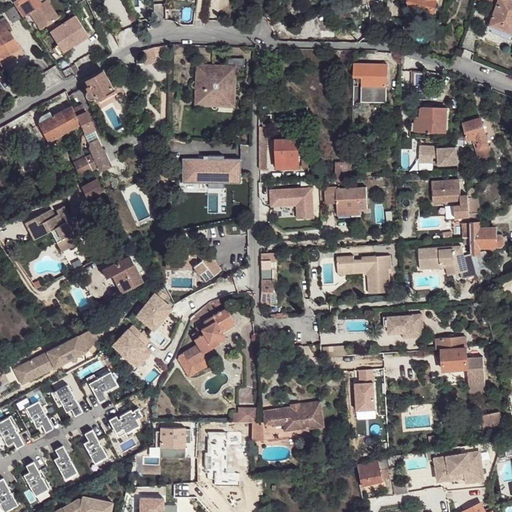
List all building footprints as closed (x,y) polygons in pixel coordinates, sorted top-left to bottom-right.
[(13,0),(14,1),(15,1),(24,15),(27,12),(30,11),(32,14),(41,27),(58,16),(47,0),(43,0),(41,2),(39,0),(13,0)] [(413,0),(412,5),(414,8),(436,13),(439,3),(437,2),(437,0),(413,0)] [(511,0),(498,0),(490,26),(511,34),(511,0)] [(14,7),(5,12),(12,22),(21,17),(14,7)] [(74,14),(49,31),(58,43),(60,46),(71,38),(74,43),(75,44),(88,35),(74,14)] [(0,52),(2,56),(3,58),(4,58),(20,49),(10,31),(13,30),(7,20),(0,23),(0,52)] [(71,38),(60,46),(63,50),(74,43),(71,38)] [(162,54),(161,47),(157,47),(148,49),(149,57),(162,56),(162,54)] [(65,55),(54,60),(61,72),(63,70),(70,67),(71,67),(65,55)] [(225,96),(232,97),(234,73),(244,74),(245,57),(228,56),(227,63),(227,68),(198,65),(195,98),(199,98),(199,99),(225,101),(225,96)] [(388,64),(356,64),(356,78),(363,78),(362,104),(388,103),(388,64)] [(102,68),(80,81),(84,86),(86,89),(86,91),(86,94),(89,96),(92,96),(94,99),(97,97),(98,98),(114,89),(102,68)] [(64,91),(62,92),(68,107),(70,105),(73,104),(69,95),(66,89),(64,91)] [(237,97),(232,97),(225,96),(225,101),(199,99),(199,98),(195,98),(195,102),(236,105),(237,97)] [(83,103),(74,107),(81,122),(85,131),(83,136),(82,140),(86,141),(86,145),(90,145),(93,151),(87,154),(93,167),(99,164),(101,169),(111,164),(103,147),(102,147),(98,137),(99,136),(87,109),(86,110),(83,103)] [(74,107),(73,104),(70,105),(68,107),(54,115),(51,110),(40,116),(40,118),(40,121),(50,139),(54,137),(62,132),(81,122),(74,107)] [(449,108),(425,108),(424,108),(423,108),(423,109),(422,118),(417,118),(417,132),(448,134),(449,108)] [(483,119),(466,124),(466,141),(473,140),(474,146),(478,145),(479,153),(492,150),(483,119)] [(48,143),(50,139),(40,121),(32,126),(45,148),(45,147),(48,143)] [(261,128),(260,183),(263,182),(263,170),(267,171),(268,128),(262,128),(261,128)] [(63,135),(62,132),(54,137),(56,141),(62,137),(61,136),(63,135)] [(56,141),(54,137),(50,139),(48,143),(45,147),(56,141)] [(277,161),(298,160),(298,140),(276,141),(277,161)] [(252,161),(252,146),(232,146),(232,154),(232,181),(249,181),(248,161),(252,161)] [(438,148),(420,147),(420,164),(438,164),(438,167),(456,167),(456,151),(438,151),(438,148)] [(362,154),(354,153),(354,165),(354,175),(361,175),(362,154)] [(93,167),(87,154),(76,160),(82,173),(89,169),(93,167)] [(299,168),(298,160),(277,161),(278,169),(299,168)] [(469,180),(468,162),(460,163),(461,180),(469,180)] [(354,175),(354,165),(338,164),(338,181),(353,181),(354,175)] [(99,182),(98,178),(94,180),(83,185),(84,188),(89,197),(103,190),(99,182)] [(313,187),(279,189),(279,205),(298,204),(298,218),(315,217),(313,187)] [(279,205),(279,189),(270,189),(271,206),(279,205)] [(336,214),(361,214),(367,214),(366,191),(336,192),(336,189),(324,189),(324,207),(336,207),(336,214)] [(477,198),(476,189),(470,190),(471,193),(472,213),(475,214),(476,210),(481,210),(479,198),(477,198)] [(465,228),(465,243),(468,242),(473,242),(472,213),(471,193),(464,193),(464,208),(457,209),(459,228),(465,228)] [(50,208),(25,222),(33,238),(50,230),(55,227),(62,239),(63,238),(69,248),(79,242),(74,233),(80,229),(74,217),(70,219),(63,206),(55,209),(57,213),(54,215),(50,208)] [(472,213),(473,242),(473,248),(474,255),(474,257),(480,279),(486,278),(493,276),(496,270),(494,259),(489,254),(484,255),(484,249),(505,248),(508,245),(508,238),(505,235),(500,236),(499,230),(483,230),(481,210),(476,210),(475,214),(472,213)] [(62,251),(69,248),(63,238),(62,239),(55,227),(50,230),(62,251)] [(193,265),(196,269),(216,261),(214,258),(211,256),(210,255),(208,255),(207,255),(202,247),(178,246),(177,265),(193,265)] [(480,279),(474,257),(467,259),(464,249),(422,252),(423,272),(442,272),(442,265),(460,264),(463,276),(464,280),(465,281),(468,282),(480,279)] [(101,269),(106,277),(109,276),(111,274),(116,284),(121,292),(143,281),(129,254),(101,269)] [(263,293),(263,306),(278,305),(277,255),(272,255),(261,256),(262,293),(263,293)] [(371,297),(394,296),(392,273),(395,272),(393,259),(365,260),(365,263),(357,263),(356,259),(340,260),(341,278),(370,276),(371,297)] [(216,261),(196,269),(205,280),(221,267),(216,261)] [(451,279),(463,276),(460,264),(442,265),(442,272),(448,271),(451,279)] [(442,279),(418,280),(419,290),(432,289),(435,292),(443,292),(442,279)] [(486,294),(484,295),(485,298),(494,298),(492,290),(486,294)] [(168,305),(155,294),(139,313),(153,326),(165,312),(163,310),(168,305)] [(192,317),(191,319),(194,323),(207,311),(209,311),(222,306),(218,299),(211,301),(192,317)] [(220,327),(233,319),(225,307),(204,320),(204,321),(206,325),(215,319),(220,327)] [(423,316),(385,319),(385,331),(390,330),(394,330),(394,336),(394,341),(405,340),(405,335),(415,334),(415,329),(424,329),(423,316)] [(198,330),(192,333),(198,343),(203,352),(212,346),(208,341),(216,336),(223,332),(220,327),(215,319),(206,325),(198,330)] [(236,324),(233,319),(220,327),(223,332),(236,324)] [(198,330),(206,325),(204,321),(195,326),(198,330)] [(92,326),(20,362),(28,378),(87,349),(97,337),(92,326)] [(405,335),(405,340),(425,338),(424,329),(415,329),(415,334),(405,335)] [(148,350),(127,330),(115,344),(137,365),(146,355),(144,353),(148,350)] [(219,342),(216,336),(208,341),(212,346),(219,342)] [(438,340),(439,353),(444,352),(467,350),(466,337),(438,340)] [(198,343),(183,351),(192,366),(207,357),(203,352),(198,343)] [(444,352),(446,374),(469,371),(468,361),(467,350),(444,352)] [(192,366),(183,351),(179,355),(179,358),(189,377),(195,372),(210,364),(207,357),(192,366)] [(108,352),(100,356),(102,361),(111,356),(108,352)] [(95,356),(67,372),(70,378),(93,366),(99,363),(95,356)] [(485,359),(468,361),(469,371),(471,386),(487,384),(485,359)] [(28,378),(20,362),(12,366),(20,383),(28,378)] [(247,387),(240,387),(240,403),(255,403),(254,366),(247,366),(247,387)] [(487,384),(471,386),(472,396),(488,394),(487,384)] [(147,401),(153,403),(155,394),(150,392),(145,396),(147,401)] [(321,402),(310,404),(311,411),(308,412),(310,425),(310,429),(322,428),(321,418),(323,418),(322,409),(321,402)] [(287,429),(310,425),(308,412),(311,411),(310,404),(301,404),(300,406),(264,411),(265,426),(286,424),(287,429)] [(252,421),(256,418),(256,407),(238,406),(238,412),(238,421),(252,421)] [(502,429),(499,415),(480,419),(484,433),(502,429)] [(253,440),(254,442),(266,441),(266,437),(265,426),(260,426),(260,417),(253,424),(253,440)] [(185,446),(186,438),(186,426),(161,425),(161,433),(160,446),(185,446)] [(252,436),(252,428),(243,428),(243,436),(252,436)] [(511,455),(511,438),(504,440),(502,447),(504,457),(511,455)] [(430,465),(437,464),(437,462),(437,459),(436,456),(429,457),(430,465)] [(482,456),(437,462),(437,464),(439,477),(451,475),(452,480),(466,478),(467,480),(468,486),(486,484),(482,456)] [(388,463),(358,468),(362,487),(362,488),(390,482),(388,463)] [(451,475),(439,477),(440,484),(467,480),(466,478),(452,480),(451,475)] [(180,492),(188,491),(192,491),(192,482),(188,483),(179,484),(180,492)] [(394,484),(396,498),(409,496),(408,482),(394,484)] [(153,511),(177,511),(189,511),(189,504),(182,505),(182,497),(160,498),(159,491),(153,492),(153,511)] [(63,505),(67,511),(80,511),(81,511),(110,511),(113,500),(83,494),(83,497),(79,496),(63,505)]
